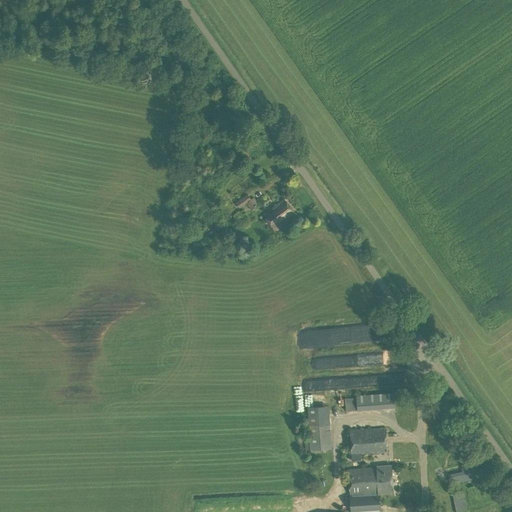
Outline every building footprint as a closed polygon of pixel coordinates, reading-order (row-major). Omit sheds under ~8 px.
[(248,194),(240,199),(236,202),(240,208),(246,203),(251,210),(259,204),(254,197),(251,199),(248,194)] [(284,224),(297,215),(285,199),(264,215),(275,230),(283,223),(284,224)] [(239,211),(234,216),(238,221),(244,217),(239,211)] [(345,411),(359,410),(395,407),(394,393),(358,396),(358,397),(345,398),(345,411)] [(311,450),(311,453),(322,452),(322,450),(332,449),(332,443),(330,414),(330,413),(330,405),(307,406),(308,420),(309,441),(305,442),(305,451),(311,450)] [(352,455),(388,453),(386,428),(350,431),(352,455)] [(450,484),(480,478),(476,462),(447,469),(450,484)] [(318,471),(320,467),(314,463),(311,467),(318,471)] [(381,511),(380,494),(394,493),(392,465),(377,466),(377,468),(348,470),(351,511),(381,511)] [(455,511),(466,511),(462,491),(452,493),(455,511)]
